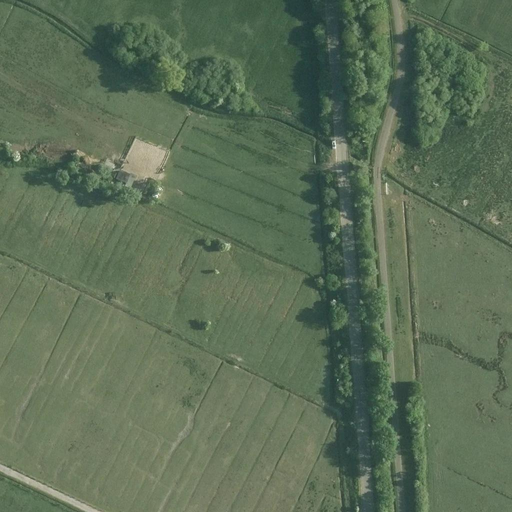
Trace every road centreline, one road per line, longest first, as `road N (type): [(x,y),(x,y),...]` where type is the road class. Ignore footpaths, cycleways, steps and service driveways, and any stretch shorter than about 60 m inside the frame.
road 1 (unknown): [(407,511),(389,229),(378,180),(406,67),(395,0)]
road 2 (unclassified): [(368,511),(329,0)]
